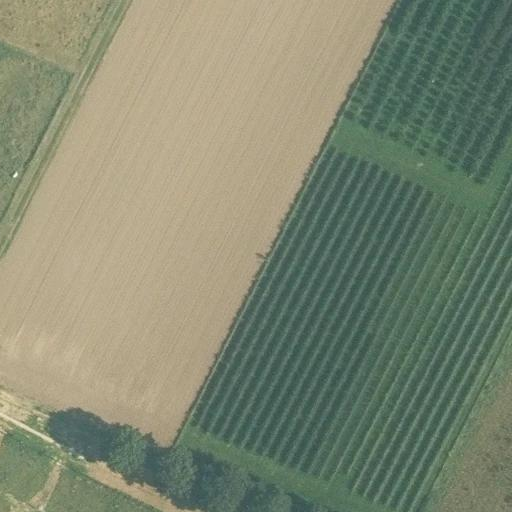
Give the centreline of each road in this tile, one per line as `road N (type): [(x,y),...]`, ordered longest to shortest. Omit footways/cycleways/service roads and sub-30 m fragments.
road 1 (track): [(0,396),(277,511)]
road 2 (track): [(0,251),(127,0)]
